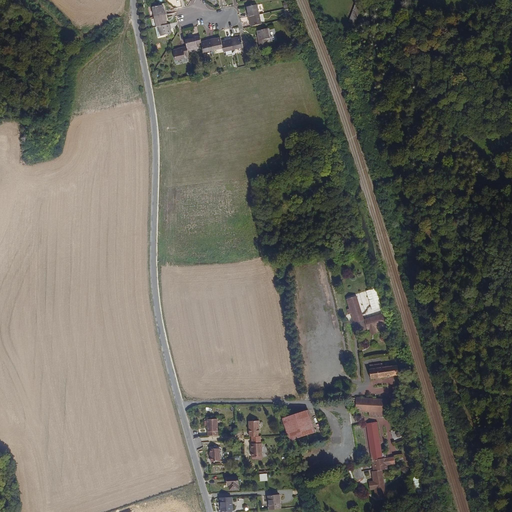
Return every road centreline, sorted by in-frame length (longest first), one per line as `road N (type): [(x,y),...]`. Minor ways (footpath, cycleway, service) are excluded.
road 1 (unclassified): [(209,511),(156,303),(150,98)]
road 2 (track): [(134,15),(69,55),(60,112),(39,150),(25,145),(14,111),(0,112)]
